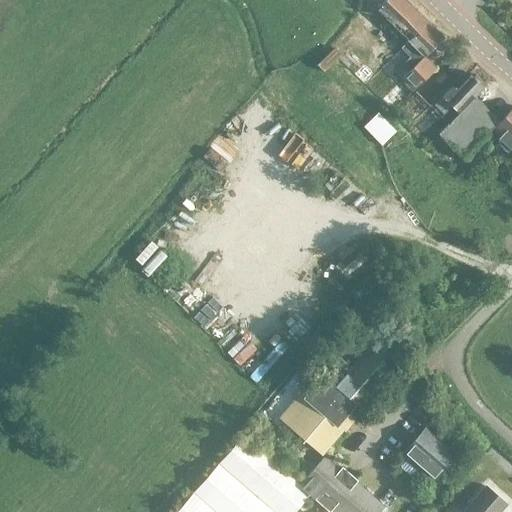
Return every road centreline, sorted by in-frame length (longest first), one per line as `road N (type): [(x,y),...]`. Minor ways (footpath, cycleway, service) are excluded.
road 1 (track): [(296,226),(419,237),(511,277)]
road 2 (unknown): [(455,366),(418,385),(305,511)]
road 3 (unclassified): [(511,439),(463,384),(454,349),(511,283)]
